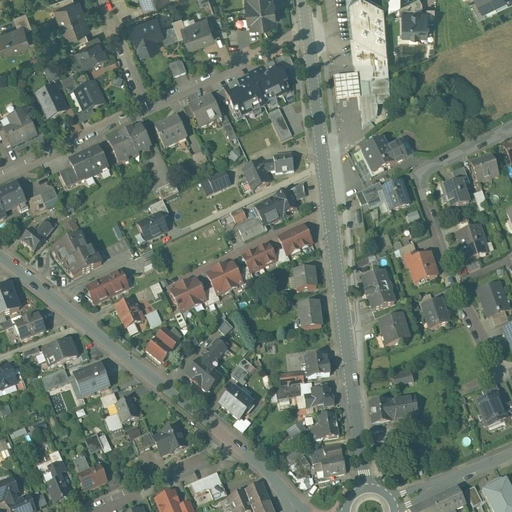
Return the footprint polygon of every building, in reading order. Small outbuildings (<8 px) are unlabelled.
[(68,0),(59,0),(49,4),(52,12),(55,11),(55,10),(70,4),(68,0)] [(208,0),(207,0),(201,3),(206,15),(213,13),(208,0)] [(244,0),(247,19),(250,19),(251,25),(250,25),(275,22),(275,21),(274,22),(273,15),(274,15),(272,0),(244,0)] [(383,8),(368,0),(346,0),(351,36),(386,55),(383,8)] [(399,8),(399,0),(387,0),(387,8),(399,8)] [(419,0),(413,0),(409,2),(412,7),(412,12),(421,12),(421,3),(419,0)] [(475,0),(481,11),(494,5),(491,0),(475,0)] [(70,4),(55,10),(55,11),(60,24),(82,16),(80,11),(81,11),(78,2),(70,4)] [(412,12),(402,12),(402,36),(408,36),(408,42),(417,42),(417,36),(426,36),(426,19),(426,12),(421,12),(412,12)] [(25,13),(13,17),(17,28),(22,27),(23,30),(31,27),(25,13)] [(82,16),(60,24),(65,39),(72,36),(84,32),(88,30),(85,21),(84,21),(82,16)] [(180,17),(172,21),(174,25),(178,39),(184,36),(181,28),(184,27),(180,17)] [(156,18),(130,28),(136,46),(137,45),(141,55),(153,51),(149,41),(162,36),(163,36),(161,30),(156,18)] [(184,27),(181,28),(184,36),(189,49),(213,39),(206,19),(184,27)] [(174,25),(161,30),(163,36),(162,36),(165,44),(178,39),(174,25)] [(17,28),(0,34),(0,44),(4,55),(29,45),(23,30),(22,27),(17,28)] [(84,32),(72,36),(76,45),(87,40),(84,32)] [(386,55),(351,36),(357,85),(374,82),(376,96),(370,96),(371,98),(375,98),(376,107),(389,105),(386,55)] [(97,42),(77,52),(86,72),(107,63),(97,42)] [(59,80),(48,58),(41,61),(52,84),(58,81),(63,90),(60,83),(59,80)] [(278,59),(250,73),(251,74),(264,102),(293,88),(278,59)] [(181,61),(168,66),(173,79),(185,74),(181,61)] [(83,72),(71,78),(73,85),(86,79),(83,72)] [(264,102),(251,74),(221,89),(235,117),(264,102)] [(86,79),(73,85),(76,91),(89,85),(86,79)] [(374,82),(357,85),(359,100),(371,99),(371,98),(370,96),(376,96),(374,82)] [(76,91),(73,93),(74,93),(79,103),(78,104),(83,114),(91,111),(103,105),(93,83),(89,85),(76,91)] [(54,87),(36,96),(47,120),(66,111),(54,87)] [(371,99),(359,100),(360,109),(376,107),(375,98),(371,98),(371,99)] [(190,108),(188,109),(193,118),(198,130),(220,119),(210,99),(190,108)] [(189,106),(182,109),(187,120),(193,118),(188,109),(190,108),(189,106)] [(376,107),(360,109),(362,130),(376,119),(377,112),(376,107)] [(280,142),(292,136),(279,109),(267,114),(280,142)] [(91,111),(83,114),(86,121),(94,117),(91,111)] [(26,120),(22,112),(7,119),(11,127),(4,130),(3,131),(11,146),(12,148),(35,137),(27,119),(26,120)] [(176,119),(155,129),(164,149),(186,139),(176,119)] [(236,139),(229,125),(222,128),(229,142),(236,139)] [(11,146),(3,131),(4,130),(2,126),(0,126),(0,138),(5,149),(11,146)] [(131,132),(119,137),(119,138),(108,143),(118,164),(150,149),(140,128),(131,132)] [(382,141),(361,152),(374,175),(406,160),(398,145),(387,151),(382,141)] [(511,143),(503,148),(511,165),(511,164),(511,143)] [(103,147),(97,150),(101,159),(107,156),(103,147)] [(97,150),(82,157),(92,179),(100,175),(99,174),(107,170),(101,159),(97,150)] [(233,150),(227,157),(234,162),(240,156),(233,150)] [(202,152),(190,158),(197,172),(209,167),(202,152)] [(261,163),(243,172),(252,191),(268,184),(263,173),(274,172),(275,175),(293,173),(291,156),(273,158),(273,162),(261,163)] [(82,157),(69,163),(71,167),(79,184),(85,181),(85,182),(92,179),(82,157)] [(491,157),(484,160),(483,159),(470,164),(477,184),(498,176),(491,157)] [(71,167),(58,173),(66,190),(79,184),(71,167)] [(463,170),(452,173),(454,180),(465,176),(463,170)] [(224,173),(207,181),(213,194),(230,186),(224,173)] [(461,182),(444,188),(448,202),(445,203),(448,212),(468,205),(461,182)] [(173,183),(156,191),(162,202),(178,194),(173,183)] [(401,184),(382,191),(389,213),(406,208),(401,194),(404,193),(401,184)] [(11,187),(5,190),(6,190),(0,192),(0,211),(2,215),(2,214),(25,204),(16,186),(11,188),(11,187)] [(288,192),(273,199),(273,200),(281,217),(296,210),(293,203),(301,199),(303,197),(303,195),(302,186),(288,192)] [(374,186),(361,193),(367,205),(380,201),(377,193),(374,186)] [(481,192),(473,196),(479,214),(487,210),(481,192)] [(40,196),(26,202),(34,217),(47,211),(40,196)] [(273,200),(255,208),(260,219),(264,227),(282,218),(281,217),(273,200)] [(70,208),(62,212),(65,217),(73,213),(70,208)] [(241,211),(230,216),(234,224),(245,219),(241,211)] [(159,216),(138,226),(145,242),(166,232),(159,216)] [(56,227),(47,219),(43,223),(52,231),(56,227)] [(260,219),(238,230),(244,243),(266,232),(264,227),(260,219)] [(467,219),(456,224),(459,234),(470,230),(467,219)] [(77,230),(73,221),(62,226),(65,231),(70,228),(72,232),(77,230)] [(35,233),(32,230),(20,244),(33,254),(52,231),(43,223),(35,233)] [(311,245),(303,227),(297,230),(290,233),(299,251),(311,245)] [(459,234),(457,235),(456,236),(458,242),(460,242),(461,248),(483,241),(482,236),(480,235),(478,228),(470,230),(459,234)] [(290,233),(283,236),(283,237),(277,239),(282,250),(286,257),(299,251),(290,233)] [(382,236),(386,248),(391,247),(388,234),(382,236)] [(79,236),(52,250),(56,258),(58,258),(62,265),(63,264),(67,273),(69,272),(73,279),(101,266),(96,257),(95,258),(91,250),(89,251),(85,243),(83,244),(79,236)] [(483,241),(461,248),(463,253),(462,255),(464,260),(466,261),(486,254),(484,247),(485,246),(483,241)] [(412,244),(398,251),(402,262),(403,262),(403,261),(416,256),(416,257),(417,257),(412,244)] [(272,256),(267,246),(255,252),(262,269),(275,263),(272,256)] [(286,257),(282,250),(277,252),(278,254),(283,266),(289,263),(286,257)] [(152,264),(157,263),(152,251),(139,256),(145,272),(154,269),(152,264)] [(255,252),(242,258),(247,268),(250,275),(262,269),(255,252)] [(283,266),(278,254),(272,256),(275,263),(277,268),(283,266)] [(429,256),(417,260),(416,257),(416,256),(403,261),(403,262),(408,260),(416,285),(437,278),(429,256)] [(477,263),(466,268),(469,273),(480,268),(477,263)] [(238,277),(232,264),(226,267),(226,266),(219,269),(229,292),(237,289),(236,288),(241,286),(242,285),(238,277)] [(250,275),(247,268),(241,271),(243,274),(247,283),(253,280),(250,275)] [(219,269),(211,272),(212,273),(206,276),(212,289),(216,297),(217,297),(222,295),(222,296),(229,292),(219,269)] [(313,270),(293,273),(294,279),(288,280),(289,288),(295,287),(296,292),(315,290),(313,270)] [(120,273),(102,281),(111,298),(128,290),(120,273)] [(243,274),(238,277),(242,285),(241,286),(242,288),(248,286),(247,283),(243,274)] [(383,275),(361,282),(366,294),(364,295),(365,300),(367,300),(372,312),(393,305),(390,294),(391,292),(389,286),(387,285),(383,275)] [(102,281),(85,289),(94,306),(111,298),(102,281)] [(195,281),(190,283),(189,282),(182,286),(193,309),(200,306),(200,305),(205,303),(205,302),(201,294),(195,281)] [(498,285),(477,293),(487,319),(491,318),(494,328),(507,322),(504,313),(507,311),(505,311),(499,295),(501,294),(498,285)] [(182,286),(175,289),(175,290),(170,293),(180,314),(185,312),(186,313),(193,309),(182,286)] [(9,287),(0,290),(0,317),(19,311),(9,287)] [(212,289),(207,291),(213,305),(219,302),(217,297),(216,297),(212,289)] [(213,305),(207,291),(201,294),(205,302),(205,303),(207,307),(213,305)] [(289,291),(262,297),(264,305),(280,302),(291,300),(289,291)] [(429,296),(417,301),(420,310),(422,309),(421,309),(432,305),(429,296)] [(306,304),(305,297),(293,298),(293,305),(306,304)] [(291,300),(280,302),(281,308),(292,305),(291,300)] [(131,302),(115,310),(124,330),(126,329),(130,337),(137,334),(133,326),(143,321),(140,314),(137,315),(131,302)] [(432,305),(421,309),(422,309),(426,323),(429,322),(431,328),(428,329),(429,331),(447,324),(440,303),(432,305)] [(317,304),(298,307),(301,331),(321,329),(317,304)] [(261,307),(248,310),(249,318),(263,315),(261,307)] [(402,308),(390,313),(392,320),(401,318),(402,320),(408,319),(402,308)] [(155,312),(145,317),(151,330),(161,325),(155,312)] [(180,314),(174,317),(177,323),(183,321),(180,314)] [(29,320),(23,322),(23,323),(15,326),(21,342),(44,334),(38,317),(29,321),(29,320)] [(392,320),(380,324),(383,335),(382,335),(386,347),(408,341),(402,320),(401,318),(392,320)] [(183,321),(177,323),(180,329),(186,327),(183,321)] [(225,323),(218,329),(221,332),(228,326),(225,323)] [(511,326),(502,331),(506,340),(507,340),(511,351),(511,326)] [(179,342),(164,329),(156,339),(171,351),(179,342)] [(73,337),(54,344),(62,364),(81,356),(73,337)] [(156,339),(145,352),(160,364),(171,351),(156,339)] [(199,360),(185,377),(192,383),(191,384),(199,391),(200,390),(207,395),(221,378),(210,370),(226,350),(215,341),(199,361),(199,360)] [(44,371),(62,364),(54,344),(36,351),(44,371)] [(241,350),(236,357),(240,360),(245,353),(241,350)] [(325,357),(305,359),(307,379),(329,376),(327,366),(325,357)] [(249,365),(243,360),(238,366),(244,372),(249,365)] [(244,372),(238,366),(229,377),(239,385),(234,390),(238,393),(242,388),(245,384),(242,381),(248,374),(244,372)] [(9,367),(3,369),(3,368),(0,369),(0,390),(1,390),(1,391),(17,385),(9,367)] [(100,367),(73,377),(82,400),(108,389),(100,367)] [(409,372),(391,376),(392,381),(404,378),(406,384),(412,382),(409,372)] [(58,373),(41,380),(46,393),(63,386),(58,373)] [(302,374),(279,377),(280,388),(298,385),(303,385),(302,374)] [(298,385),(280,388),(281,394),(299,392),(298,385)] [(251,395),(242,388),(238,393),(246,400),(251,395)] [(299,392),(281,394),(280,388),(275,394),(277,401),(300,398),(299,392)] [(329,388),(311,391),(312,396),(304,397),(306,409),(316,408),(317,410),(324,409),(324,408),(333,407),(332,398),(331,398),(329,388)] [(233,389),(219,406),(239,423),(253,405),(246,400),(238,393),(234,390),(233,389)] [(112,395),(101,399),(105,410),(115,406),(116,406),(112,395)] [(496,397),(476,406),(485,429),(486,429),(487,428),(485,426),(498,421),(503,418),(504,421),(505,421),(501,410),(496,397)] [(413,399),(387,403),(387,402),(370,405),(371,412),(370,412),(371,417),(372,424),(416,418),(413,399)] [(116,406),(115,406),(118,415),(105,420),(111,434),(122,430),(121,426),(138,420),(131,400),(116,406)] [(511,405),(501,410),(505,421),(504,421),(506,426),(511,423),(511,405)] [(334,416),(317,419),(319,428),(310,429),(312,442),(321,440),(338,438),(334,416)] [(498,421),(485,426),(487,428),(486,429),(488,433),(501,428),(498,421)] [(305,430),(299,422),(294,426),(300,433),(305,430)] [(130,439),(140,435),(136,427),(126,431),(130,439)] [(177,428),(161,435),(153,439),(152,439),(153,441),(147,443),(150,449),(155,447),(161,458),(169,455),(186,448),(177,428)] [(151,434),(132,442),(137,454),(150,449),(147,443),(153,441),(152,439),(153,439),(151,434)] [(96,436),(84,441),(90,456),(102,451),(96,436)] [(339,447),(310,453),(312,466),(321,464),(323,479),(345,475),(341,457),(339,447)] [(82,465),(80,460),(73,463),(79,476),(89,471),(86,464),(82,465)] [(61,463),(47,469),(53,484),(62,480),(60,475),(65,473),(61,463)] [(79,476),(77,476),(84,492),(106,483),(99,467),(89,471),(79,476)] [(301,492),(314,484),(307,473),(294,482),(301,492)] [(216,474),(190,485),(195,497),(208,491),(213,503),(226,497),(216,474)] [(20,500),(11,480),(0,484),(0,502),(5,501),(9,511),(33,511),(28,497),(20,500)] [(53,484),(46,487),(49,493),(45,495),(49,504),(53,503),(54,505),(70,498),(62,480),(53,484)] [(501,482),(493,485),(486,489),(486,490),(481,493),(491,511),(511,511),(511,487),(510,489),(506,480),(501,483),(501,482)] [(260,486),(227,500),(232,511),(270,511),(260,486),(261,486),(260,486)] [(464,491),(472,507),(480,503),(473,487),(464,491)] [(456,490),(423,506),(410,511),(453,511),(465,507),(456,490)] [(181,511),(174,493),(155,501),(159,511),(181,511)] [(42,494),(35,497),(40,509),(47,506),(42,494)]
